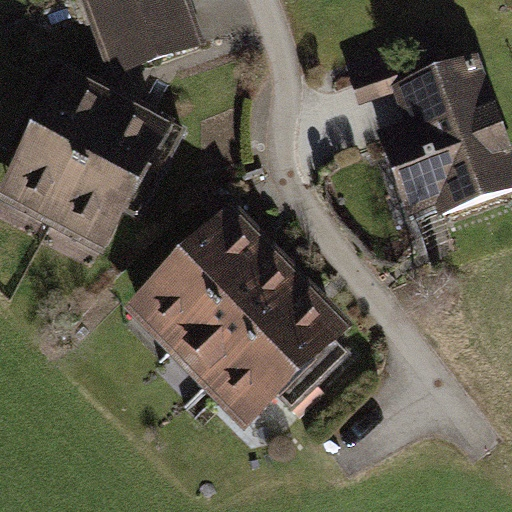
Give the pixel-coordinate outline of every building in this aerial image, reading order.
[(83,0),(114,84),(208,50),(189,0),(83,0)] [(376,138),(409,224),(442,211),(447,226),(511,201),(511,155),(478,67),(394,99),(405,127),(376,138)] [(71,77),(0,207),(0,214),(55,245),(129,109),(71,77)] [(129,109),(55,245),(106,272),(181,137),(129,109)] [(238,218),(128,325),(173,371),(283,264),(238,218)] [(283,264),(173,371),(211,409),(321,302),(283,264)] [(321,302),(211,409),(250,448),(359,341),(321,302)]
